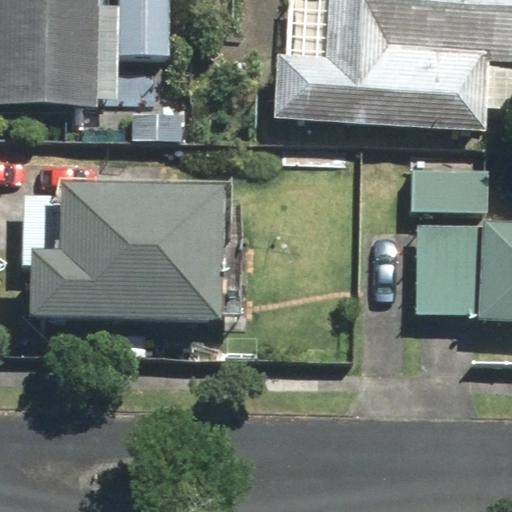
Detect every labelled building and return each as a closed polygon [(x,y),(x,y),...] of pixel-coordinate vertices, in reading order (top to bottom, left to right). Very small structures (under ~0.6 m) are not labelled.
[(0,0),(0,112),(100,115),(101,105),(121,106),(122,63),(123,13),(103,13),(103,0),(0,0)] [(172,64),(173,0),(123,0),(123,13),(122,63),(172,64)] [(277,126),(491,139),(492,115),(511,116),(511,0),(333,0),(329,67),(281,64),(277,126)] [(136,120),(135,146),(187,147),(188,121),(136,120)] [(492,179),(415,175),(413,216),(490,219),(492,179)] [(38,328),(229,333),(233,197),(68,192),(68,204),(29,203),(28,274),(40,274),(38,328)] [(484,330),(511,331),(511,228),(488,228),(484,330)] [(484,234),(420,231),(416,319),(481,322),(484,234)]
